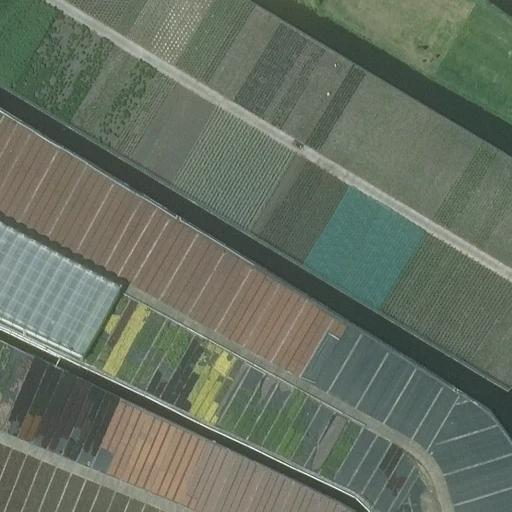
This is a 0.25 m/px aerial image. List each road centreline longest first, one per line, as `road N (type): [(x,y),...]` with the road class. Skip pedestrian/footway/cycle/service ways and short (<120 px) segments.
road 1 (track): [(445,511),(433,471),(414,450),(0,221)]
road 2 (unknown): [(113,0),(511,236)]
road 3 (track): [(0,439),(179,511)]
